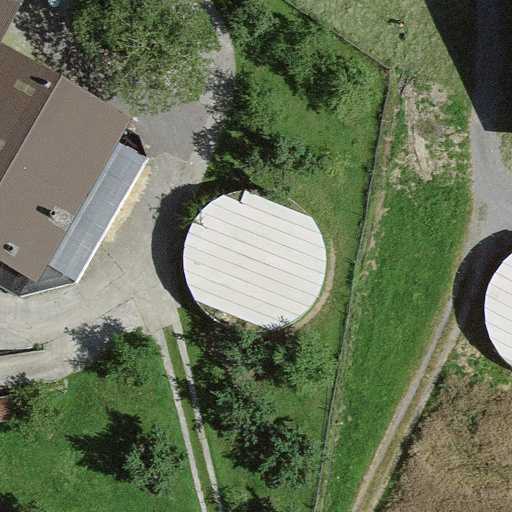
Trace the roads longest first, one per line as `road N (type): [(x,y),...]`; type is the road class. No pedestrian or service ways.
road 1 (track): [(204,511),(161,312),(161,253),(210,109),(212,54),(183,0)]
road 2 (track): [(511,233),(480,271),(361,511)]
